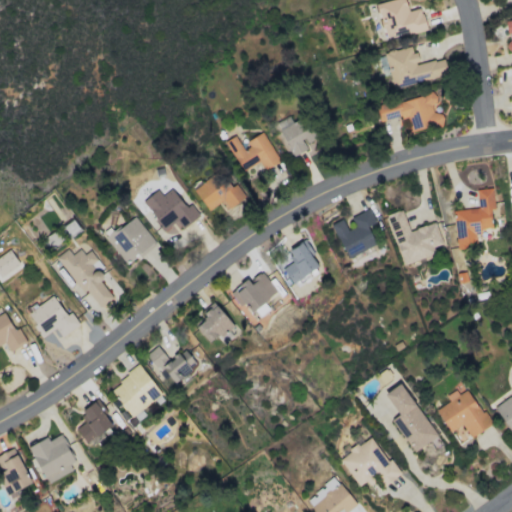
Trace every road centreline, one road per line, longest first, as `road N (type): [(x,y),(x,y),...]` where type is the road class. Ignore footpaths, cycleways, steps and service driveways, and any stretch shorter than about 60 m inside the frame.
road 1 (residential): [(511,142),(375,174),(281,217),(0,427)]
road 2 (residential): [(464,0),(487,145)]
